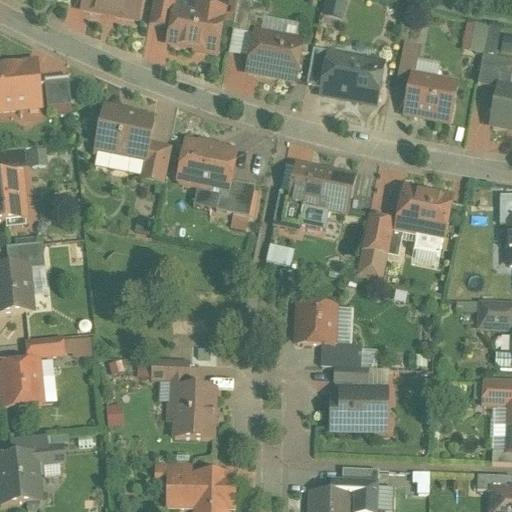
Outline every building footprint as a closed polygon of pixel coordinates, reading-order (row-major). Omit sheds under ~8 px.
[(141,0),(86,0),(83,14),(137,24),(141,0)] [(178,0),(154,0),(149,29),(165,32),(166,31),(172,33),(175,15),(176,15),(178,0)] [(349,22),(352,0),(331,0),(328,18),(349,22)] [(267,9),(238,3),(232,35),(248,38),(251,23),(264,25),(267,9)] [(224,16),(201,12),(200,19),(176,15),(175,15),(172,33),(169,49),(216,58),(224,16)] [(502,58),(506,31),(471,26),(467,53),(502,58)] [(303,46),(255,38),(248,77),(295,86),(303,46)] [(420,50),(405,47),(402,61),(417,64),(420,50)] [(331,56),(314,53),(307,89),(323,92),(329,60),(331,60),(331,56)] [(511,78),(511,64),(483,59),(478,89),(494,92),(497,78),(511,80),(511,78)] [(331,60),(329,60),(323,92),(322,99),(376,109),(383,70),(331,60)] [(13,69),(0,70),(0,116),(24,114),(24,110),(41,108),(40,88),(39,88),(38,69),(15,71),(13,69)] [(456,88),(414,80),(406,119),(449,127),(456,88)] [(69,81),(45,83),(45,87),(39,88),(40,88),(46,88),(48,111),(72,109),(69,81)] [(511,93),(500,91),(492,131),(508,134),(508,132),(511,133),(511,93)] [(154,125),(126,119),(126,117),(105,113),(96,158),(144,168),(145,168),(149,149),(154,125)] [(223,150),(202,146),(197,149),(187,147),(178,184),(182,189),(209,195),(214,191),(221,193),(229,195),(231,186),(237,157),(226,155),(223,150)] [(170,154),(149,149),(145,168),(144,168),(141,184),(163,189),(170,154)] [(26,153),(0,156),(0,176),(28,173),(26,153)] [(355,183),(310,174),(305,201),(303,210),(305,210),(347,218),(355,183)] [(21,179),(0,181),(0,225),(7,225),(6,218),(25,216),(21,179)] [(256,191),(231,186),(229,195),(221,193),(216,215),(234,219),(249,222),(250,222),(256,191)] [(452,203),(406,194),(397,235),(443,244),(452,203)] [(305,201),(280,196),(273,231),(300,236),(305,210),(303,210),(305,201)] [(511,199),(500,199),(500,229),(510,229),(510,228),(511,227),(511,199)] [(249,222),(234,219),(231,232),(246,235),(249,222)] [(394,225),(369,220),(362,255),(399,262),(403,241),(391,238),(394,225)] [(45,272),(42,248),(7,252),(9,274),(28,272),(29,273),(45,272)] [(270,266),(295,271),(299,253),(274,248),(270,266)] [(9,274),(0,274),(0,318),(33,316),(29,273),(28,272),(9,274)] [(511,309),(481,308),(479,334),(510,335),(510,324),(511,323),(511,309)] [(336,312),(300,311),(298,350),(333,351),(336,312)] [(63,343),(27,346),(28,363),(64,360),(63,343)] [(358,357),(323,356),(322,373),(336,373),(357,374),(358,357)] [(38,367),(0,371),(4,413),(42,409),(38,367)] [(189,368),(153,367),(153,385),(189,386),(189,368)] [(357,374),(336,373),(335,389),(367,391),(368,375),(357,374)] [(511,389),(484,388),(483,410),(510,412),(511,411),(511,389)] [(215,394),(178,393),(177,409),(170,408),(170,413),(169,413),(169,422),(170,422),(169,427),(176,427),(175,443),(213,445),(215,394)] [(383,397),(341,397),(341,407),(336,407),(335,434),(372,434),(372,424),(382,424),(383,397)] [(110,408),(110,429),(126,429),(126,408),(110,408)] [(47,441),(31,443),(33,456),(49,455),(47,441)] [(31,443),(11,445),(13,462),(33,460),(33,456),(31,443)] [(64,451),(52,452),(53,456),(51,459),(45,459),(42,463),(42,469),(65,467),(64,451)] [(508,456),(493,456),(492,469),(511,469),(511,457),(508,458),(508,456)] [(13,462),(0,463),(0,497),(1,510),(41,506),(37,460),(33,460),(13,462)] [(194,468),(169,468),(169,481),(194,481),(194,468)] [(420,497),(433,497),(433,476),(420,476),(420,497)] [(368,479),(332,477),(331,493),(367,495),(368,479)] [(511,480),(478,479),(477,495),(493,495),(493,493),(511,493),(511,480)] [(228,481),(197,480),(197,482),(194,481),(169,481),(168,511),(234,511),(235,482),(228,482),(228,481)] [(511,511),(511,493),(493,493),(493,495),(492,511),(511,511)] [(351,511),(352,499),(310,498),(309,511),(351,511)]
